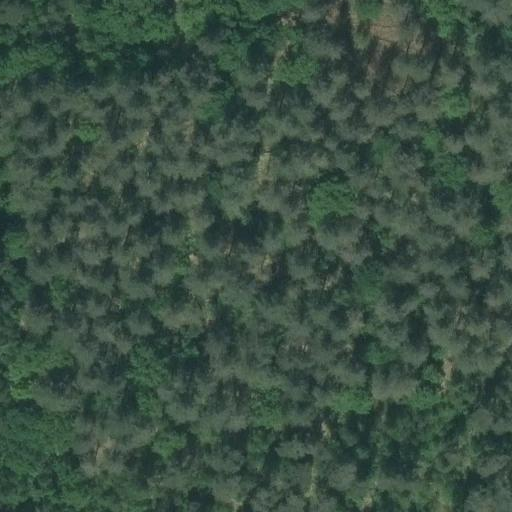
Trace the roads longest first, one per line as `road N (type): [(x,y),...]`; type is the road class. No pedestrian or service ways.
road 1 (track): [(0,240),(70,511)]
road 2 (track): [(0,51),(203,0)]
